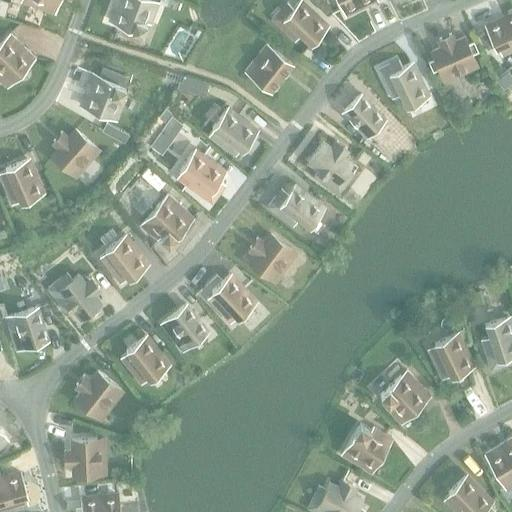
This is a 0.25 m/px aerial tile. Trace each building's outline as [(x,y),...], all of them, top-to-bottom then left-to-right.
[(3,0),(0,0),(0,14),(4,16),(9,2),(3,0)] [(21,0),(20,2),(53,13),(57,0),(21,0)] [(151,0),(115,0),(108,20),(141,33),(146,22),(150,24),(158,3),(151,0)] [(326,26),(299,0),(282,18),(310,43),(326,26)] [(496,48),(511,40),(511,14),(486,26),(496,48)] [(474,59),(464,37),(453,41),(452,37),(440,42),(442,46),(431,51),(441,73),(452,68),(453,70),(463,66),(462,64),(474,59)] [(0,68),(12,80),(28,63),(4,39),(0,43),(0,68)] [(272,48),(251,75),(270,90),(291,63),(272,48)] [(110,55),(108,60),(121,66),(123,61),(110,55)] [(410,62),(389,73),(405,106),(426,95),(410,62)] [(91,72),(84,88),(93,92),(87,107),(117,119),(125,99),(121,97),(128,77),(102,66),(98,75),(91,72)] [(511,76),(507,70),(496,78),(504,88),(511,81),(511,76)] [(184,75),(177,87),(205,95),(208,82),(184,75)] [(343,110),(366,134),(383,118),(360,93),(343,110)] [(163,121),(170,112),(165,107),(158,117),(163,121)] [(241,150),(256,131),(226,108),(211,127),(241,150)] [(161,154),(183,124),(171,115),(149,145),(161,154)] [(106,122),(101,130),(124,143),(128,135),(106,122)] [(67,137),(64,134),(56,143),(59,146),(52,155),(70,171),(78,161),(79,163),(86,155),(84,153),(93,144),(75,129),(67,137)] [(336,182),(351,162),(342,155),(344,152),(334,144),(331,148),(322,141),(308,160),(318,168),(316,170),(325,176),(326,174),(336,182)] [(210,191),(224,172),(193,150),(179,169),(210,191)] [(5,168),(19,202),(41,192),(26,159),(5,168)] [(149,166),(141,175),(158,190),(166,181),(149,166)] [(293,185),(279,204),(308,226),(322,208),(293,185)] [(167,193),(140,224),(156,239),(159,236),(169,244),(193,216),(167,193)] [(263,243),(260,240),(252,250),(256,253),(249,262),(268,276),(276,266),(278,267),(284,259),(282,257),(289,247),(270,234),(263,243)] [(105,250),(127,278),(146,264),(123,235),(105,250)] [(24,268),(30,276),(37,270),(32,263),(24,268)] [(80,317),(99,303),(92,294),(96,291),(88,280),(84,283),(77,274),(58,289),(66,299),(64,300),(71,309),(72,307),(80,317)] [(229,274),(211,291),(237,318),(254,302),(229,274)] [(185,303),(167,318),(188,344),(206,330),(185,303)] [(24,346),(46,339),(36,306),(13,314),(24,346)] [(511,352),(511,332),(507,316),(484,323),(496,358),(511,352)] [(471,365),(455,332),(434,343),(450,376),(471,365)] [(167,365),(144,336),(126,350),(148,379),(167,365)] [(78,387),(82,390),(75,399),(94,414),(102,404),(104,405),(110,397),(108,395),(116,386),(97,371),(90,380),(86,377),(78,387)] [(391,400),(406,417),(424,400),(400,375),(379,394),(388,403),(391,400)] [(374,465),(387,444),(368,432),(370,429),(360,423),(345,447),(374,465)] [(68,463),(73,463),(73,474),(97,473),(97,461),(99,461),(99,450),(96,450),(96,438),(72,439),(72,450),(67,450),(68,463)] [(511,446),(489,460),(501,480),(511,473),(511,446)] [(20,472),(0,478),(0,511),(27,505),(25,496),(27,495),(20,472)] [(448,492),(467,511),(479,511),(490,501),(464,475),(448,492)] [(329,482),(318,504),(329,509),(328,511),(329,511),(353,511),(361,498),(350,493),(353,489),(341,483),(339,487),(329,482)] [(82,511),(118,511),(117,495),(81,498),(82,511)]
